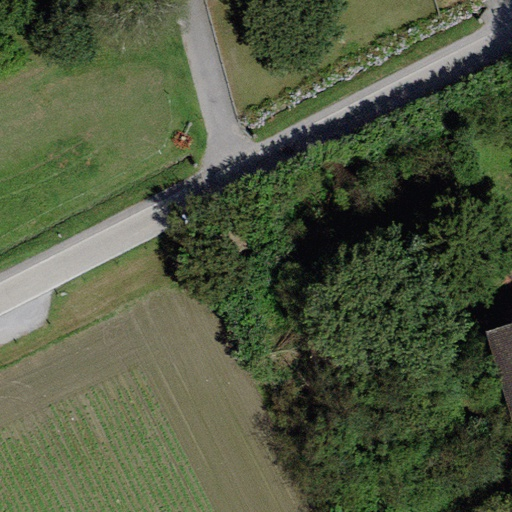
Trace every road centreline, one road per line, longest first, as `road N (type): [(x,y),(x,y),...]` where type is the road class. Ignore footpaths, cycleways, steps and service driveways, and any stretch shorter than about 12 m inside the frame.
road 1 (unclassified): [(511,40),(235,181)]
road 2 (unclassified): [(235,181),(0,300)]
road 3 (residential): [(235,181),(191,0)]
